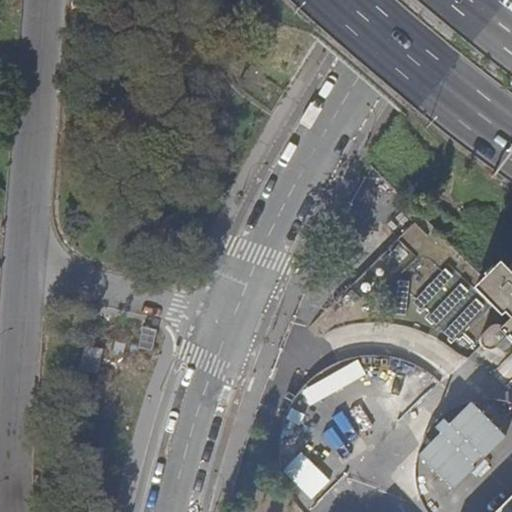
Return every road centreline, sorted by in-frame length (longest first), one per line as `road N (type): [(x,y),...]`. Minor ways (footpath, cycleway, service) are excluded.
road 1 (tertiary): [(404,0),(309,160),(229,323)]
road 2 (trunk): [(27,250),(4,456),(8,511)]
road 3 (trunk): [(49,0),(27,250)]
road 4 (trunk): [(340,0),(511,137)]
road 5 (trunk): [(27,250),(72,277),(229,323)]
road 6 (tertiary): [(229,323),(171,511)]
road 7 (unknown): [(495,377),(438,398),(408,433),(384,481),(380,511)]
